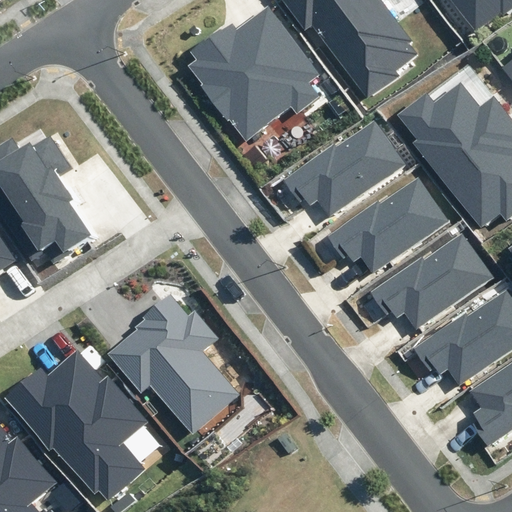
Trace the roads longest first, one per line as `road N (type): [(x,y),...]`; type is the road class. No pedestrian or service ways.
road 1 (residential): [(442,511),(210,210)]
road 2 (residential): [(0,340),(210,210)]
road 3 (residential): [(210,210),(71,25)]
